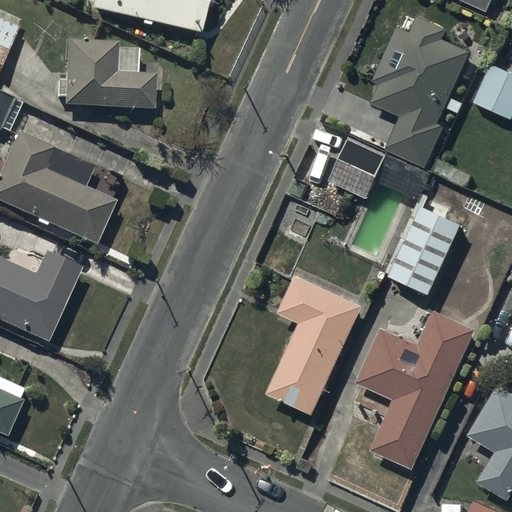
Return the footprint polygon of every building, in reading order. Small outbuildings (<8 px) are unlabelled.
[(93,0),(89,17),(200,41),(208,0),(93,0)] [(465,0),(491,11),(496,0),(465,0)] [(414,36),(400,30),(375,82),(384,86),(376,104),(404,117),(388,151),(429,170),(447,130),(441,127),(448,112),(461,117),(466,107),(453,101),(474,54),(447,42),(451,33),(421,19),(414,36)] [(0,72),(17,33),(0,26),(0,72)] [(64,103),(63,111),(151,116),(153,81),(117,79),(118,48),(67,45),(65,86),(57,85),(56,102),(64,103)] [(511,77),(494,69),(476,107),(511,123),(511,77)] [(0,130),(11,107),(0,101),(0,130)] [(350,135),(329,181),(367,199),(376,181),(418,201),(431,173),(350,135)] [(20,138),(0,179),(0,207),(37,225),(36,227),(46,232),(47,230),(94,253),(115,209),(84,194),(94,174),(20,138)] [(466,227),(422,207),(388,279),(432,299),(466,227)] [(35,281),(32,281),(0,266),(0,327),(46,348),(78,276),(44,261),(35,281)] [(281,316),(303,326),(269,398),(316,419),(367,309),(299,277),(281,316)] [(420,345),(384,329),(359,384),(396,400),(373,452),(414,470),(476,330),(435,312),(420,345)] [(0,441),(6,444),(23,407),(19,405),(23,396),(0,385),(0,441)] [(511,500),(511,394),(499,386),(468,437),(498,455),(479,485),(510,503),(511,500)] [(496,511),(478,503),(473,511),(496,511)]
